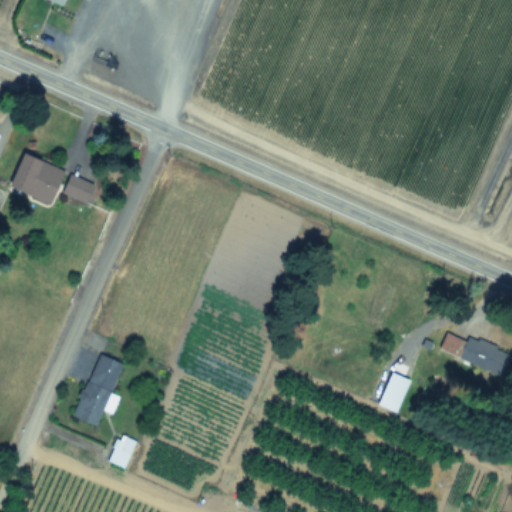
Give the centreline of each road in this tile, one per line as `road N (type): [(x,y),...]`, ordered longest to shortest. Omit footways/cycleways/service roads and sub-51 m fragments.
road 1 (tertiary): [(511,280),(0,58)]
road 2 (residential): [(161,128),(7,481)]
